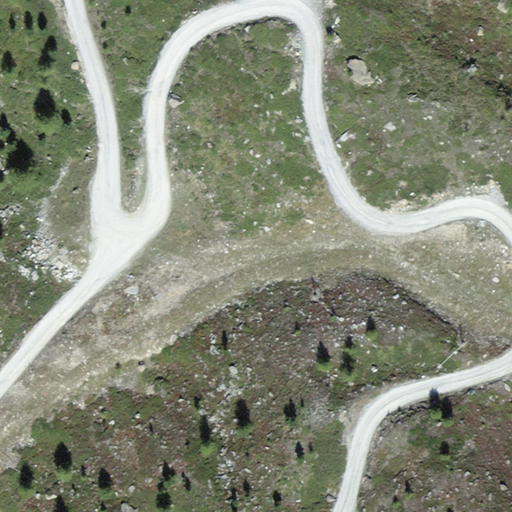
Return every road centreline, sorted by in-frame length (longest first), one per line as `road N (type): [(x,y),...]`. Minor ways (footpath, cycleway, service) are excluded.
road 1 (track): [(124,244),(158,198),(153,115),(178,46),(226,12),(266,4),(289,4),(303,14),(312,37),(318,133),(352,204),(372,220),(396,223),(479,206),(511,230)]
road 2 (track): [(124,244),(107,205),(106,123),(72,0)]
road 3 (track): [(511,359),(377,409),(339,511)]
road 4 (track): [(0,384),(124,244)]
